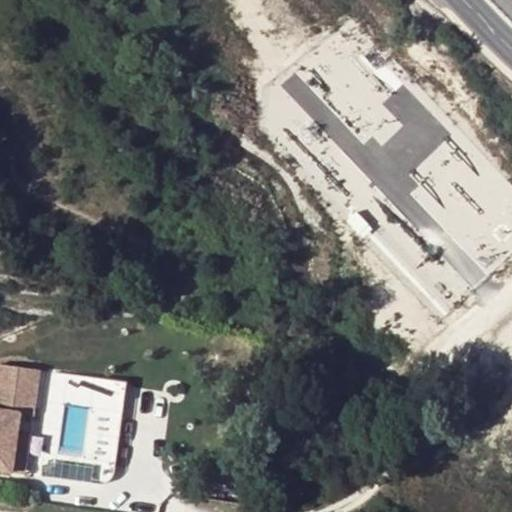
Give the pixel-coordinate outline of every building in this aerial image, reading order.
[(439,120),(446,113),(441,107),(434,114),(439,120)] [(455,122),(446,113),(439,120),(438,121),(447,130),(455,122)] [(145,259),(126,266),(132,288),(153,281),(145,259)] [(0,471),(12,473),(17,433),(28,434),(30,416),(34,416),(41,370),(0,364),(0,471)] [(34,416),(30,416),(28,434),(17,433),(12,473),(26,475),(34,416)]
